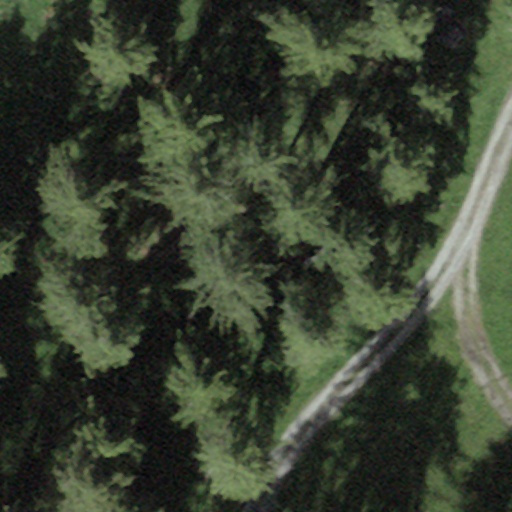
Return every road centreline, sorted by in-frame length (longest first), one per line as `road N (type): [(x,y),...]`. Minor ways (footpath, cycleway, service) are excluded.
road 1 (track): [(511,121),(460,239),(349,395),(295,454),(263,511)]
road 2 (track): [(460,239),(475,343),(511,412)]
